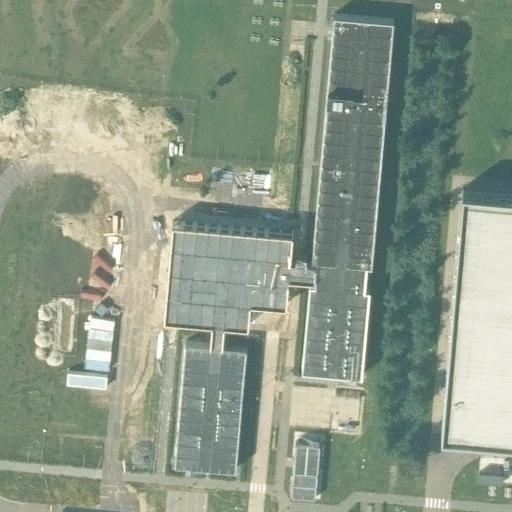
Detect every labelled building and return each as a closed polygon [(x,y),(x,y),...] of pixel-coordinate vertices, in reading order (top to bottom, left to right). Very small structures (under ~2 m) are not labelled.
[(394,17),(334,12),(312,257),(317,258),(317,260),(316,278),(315,282),(310,281),(303,368),(363,374),(370,287),(366,286),(368,262),(372,263),(394,17)] [(444,435),(511,441),(511,193),(465,189),(444,435)] [(172,220),(164,317),(211,321),(210,342),(223,343),(225,323),(249,325),(251,300),(287,303),(290,276),(316,278),(317,260),(291,258),(294,230),(172,220)] [(186,340),(176,463),(236,468),(246,345),(223,343),(210,342),(186,340)] [(362,424),(363,387),(326,386),(326,396),(301,395),(300,422),(362,424)] [(293,470),(291,495),(315,497),(316,472),(319,443),(295,442),(293,470)]
